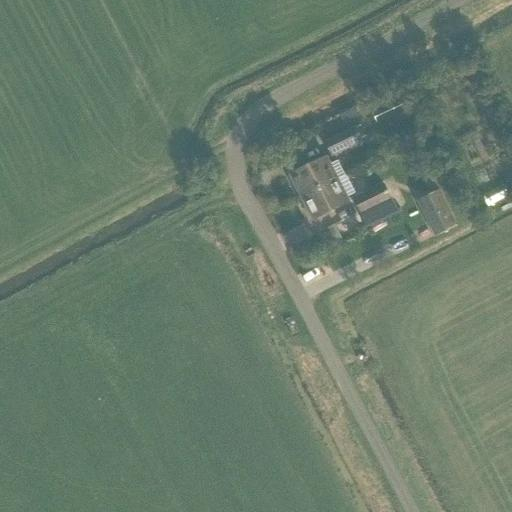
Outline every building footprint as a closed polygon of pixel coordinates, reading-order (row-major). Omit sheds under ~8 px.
[(407,110),(399,92),(369,106),(377,124),(407,110)] [(333,157),(365,142),(357,127),(326,142),(333,157)] [(301,199),(338,180),(327,158),(290,176),(301,199)] [(338,180),(301,199),(312,221),(350,203),(338,180)] [(399,214),(391,198),(385,184),(354,199),(360,215),(367,229),(399,214)] [(417,201),(436,237),(457,226),(439,190),(417,201)] [(507,203),(502,195),(487,204),(492,212),(507,203)]
